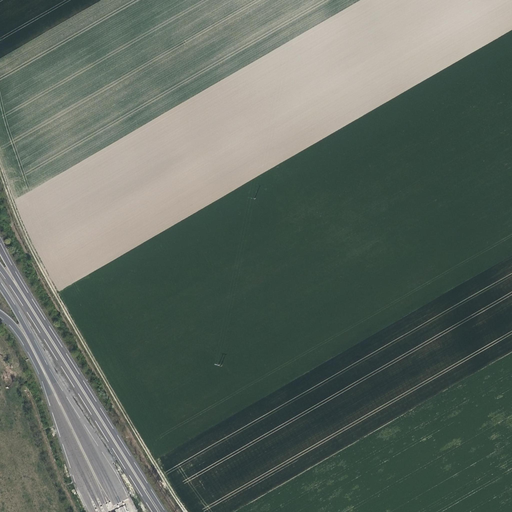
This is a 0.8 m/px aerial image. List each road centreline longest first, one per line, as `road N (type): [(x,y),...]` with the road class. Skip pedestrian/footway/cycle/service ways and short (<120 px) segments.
road 1 (track): [(151,462),(511,252)]
road 2 (track): [(183,511),(19,228),(0,170)]
road 3 (motorway): [(163,511),(0,240)]
road 4 (motorway): [(0,265),(155,511)]
road 5 (motorway): [(124,511),(0,281)]
road 6 (motorway): [(0,313),(27,343),(101,511)]
